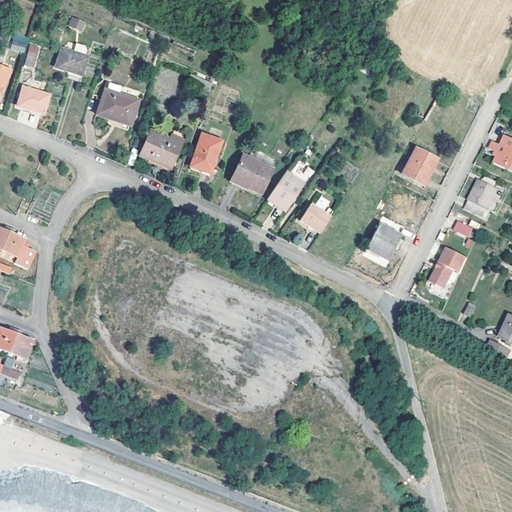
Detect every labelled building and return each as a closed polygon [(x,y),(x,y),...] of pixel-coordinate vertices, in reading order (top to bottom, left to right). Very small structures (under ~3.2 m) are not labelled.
[(79,30),(83,22),(72,17),(68,26),(79,30)] [(25,46),(13,41),(10,50),(22,54),(25,46)] [(66,71),(68,72),(76,44),(74,43),(71,53),(60,49),(54,67),(66,71)] [(36,68),(39,45),(28,44),(25,66),(36,68)] [(68,72),(80,75),(86,57),(83,56),(85,50),(83,46),(76,44),(68,72)] [(140,54),(152,59),(154,52),(142,47),(140,54)] [(152,59),(158,61),(160,54),(154,52),(152,59)] [(0,82),(1,79),(5,81),(9,70),(0,66),(0,82)] [(23,109),(41,115),(42,115),(48,95),(22,87),(16,107),(23,109)] [(114,117),(131,123),(138,100),(104,89),(96,115),(112,120),(114,117)] [(40,118),(41,115),(23,109),(22,112),(40,118)] [(157,159),(171,164),(184,133),(173,129),(169,138),(149,130),(139,154),(150,158),(156,161),(157,159)] [(212,170),(217,157),(222,142),(201,135),(190,167),(210,174),(212,170)] [(503,170),(506,172),(511,158),(511,140),(503,136),(499,146),(492,143),(487,151),(496,155),(491,165),(503,171),(503,170)] [(402,177),(412,182),(425,157),(415,151),(402,177)] [(242,155),(240,159),(258,168),(260,165),(242,155)] [(425,157),(412,182),(423,188),(436,162),(425,157)] [(168,170),(171,164),(157,159),(156,161),(150,158),(148,162),(168,170)] [(258,168),(240,159),(230,180),(259,195),(271,170),(260,165),(258,168)] [(209,177),(210,174),(190,167),(189,170),(209,177)] [(266,200),(285,212),(303,185),(285,173),(266,200)] [(496,189),(491,187),(494,182),(484,176),(481,182),(477,181),(463,209),(481,218),(496,189)] [(330,216),(310,203),(299,220),(319,233),(330,216)] [(471,230),(457,224),(453,231),(467,238),(471,230)] [(398,237),(377,226),(366,248),(380,255),(387,259),(398,237)] [(0,249),(10,229),(5,227),(3,231),(0,229),(0,249)] [(16,232),(10,229),(0,249),(0,257),(15,264),(14,265),(27,270),(35,252),(26,248),(28,243),(23,241),(24,240),(14,236),(16,232)] [(380,255),(366,248),(363,252),(378,259),(380,255)] [(429,286),(449,295),(465,261),(444,252),(429,286)] [(0,268),(0,271),(8,275),(11,268),(2,264),(0,268)] [(468,303),(462,315),(468,318),(474,307),(468,303)] [(503,323),(498,335),(497,337),(504,340),(502,344),(510,347),(511,344),(511,318),(507,315),(503,323)] [(494,333),(498,335),(503,323),(499,321),(494,333)] [(0,352),(1,350),(8,353),(16,330),(12,328),(11,332),(0,327),(0,352)] [(16,330),(8,353),(25,359),(32,340),(20,335),(21,332),(16,330)] [(485,349),(502,357),(507,349),(489,340),(485,349)] [(9,371),(2,369),(0,373),(0,375),(16,382),(19,374),(9,370),(9,371)]
